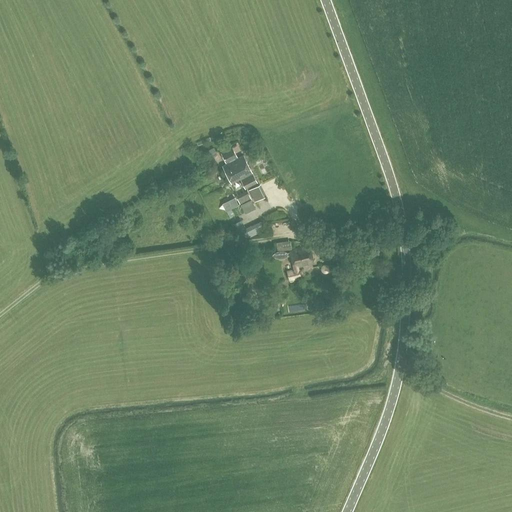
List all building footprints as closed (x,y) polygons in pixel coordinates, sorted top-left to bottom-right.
[(204,157),(215,151),(214,147),(202,153),(204,157)] [(222,153),(227,163),(223,165),(232,182),(241,178),(246,188),(258,182),(244,155),(238,158),(232,147),(222,153)] [(237,197),(240,204),(251,198),(247,191),(237,197)] [(250,230),(252,235),(263,230),(260,225),(250,230)] [(298,266),(313,263),(310,246),(290,250),(290,252),(287,252),(286,252),(285,251),(284,251),(283,251),(282,251),(281,251),(280,251),(279,251),(278,251),(277,251),(276,252),(275,252),(274,253),(273,253),(272,254),(271,255),(272,256),(273,256),(274,257),(275,257),(276,258),(277,258),(278,258),(279,258),(280,258),(281,258),(282,258),(283,258),(284,257),(285,257),(286,256),(287,256),(291,255),(291,256),(294,269),(287,271),(289,279),(294,278),(294,277),(300,275),(298,266)]
